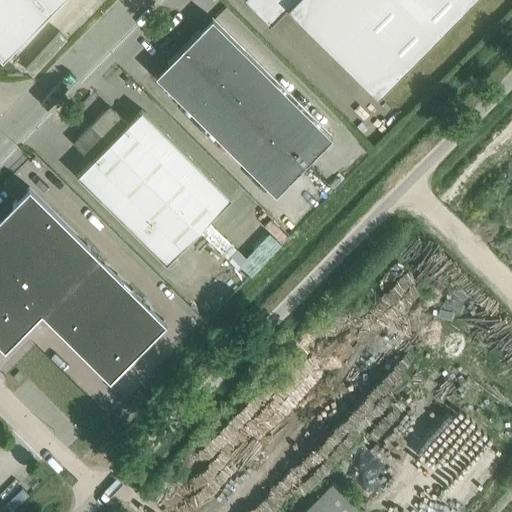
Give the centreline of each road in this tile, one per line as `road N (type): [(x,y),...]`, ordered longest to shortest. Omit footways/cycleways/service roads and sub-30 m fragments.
road 1 (unclassified): [(98,497),(511,88)]
road 2 (unclassified): [(142,0),(13,130)]
road 3 (unclassified): [(98,497),(0,397)]
